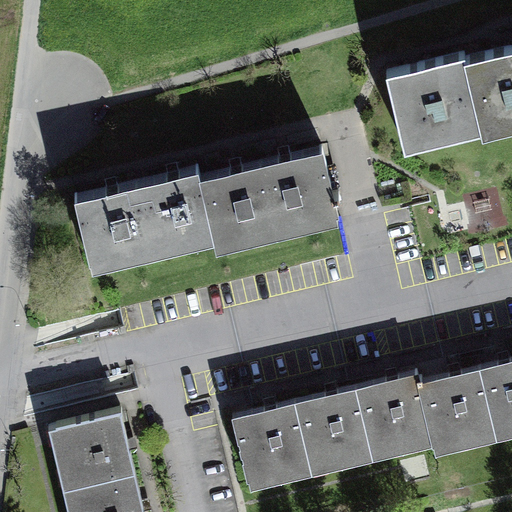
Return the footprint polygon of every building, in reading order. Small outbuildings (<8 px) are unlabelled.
[(511,43),(465,55),(479,117),(480,121),(511,113),(511,43)] [(464,50),(386,68),(402,135),(479,117),(465,55),(464,50)] [(337,207),(322,145),(260,159),(275,221),(337,207)] [(275,221),(260,159),(199,174),(212,226),(214,235),(275,221)] [(199,174),(197,164),(136,179),(151,241),(212,226),(199,174)] [(89,255),(151,241),(136,179),(75,193),(89,255)] [(511,421),(511,355),(479,363),(494,426),(511,421)] [(494,426),(479,363),(418,377),(431,432),(433,440),(494,426)] [(418,377),(416,368),(355,382),(370,446),(431,432),(418,377)] [(370,446),(355,382),(295,397),(310,460),(370,446)] [(233,411),(248,475),(310,460),(295,397),(233,411)] [(134,467),(120,406),(56,421),(71,482),(134,467)] [(71,482),(78,511),(144,511),(134,467),(71,482)]
